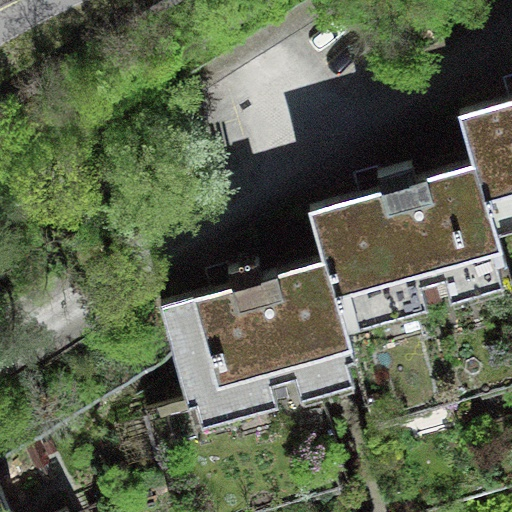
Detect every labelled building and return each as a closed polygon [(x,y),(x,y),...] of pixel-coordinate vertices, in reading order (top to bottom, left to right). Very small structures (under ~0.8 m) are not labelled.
[(511,92),(459,108),(473,156),(475,156),(489,204),(490,204),(511,197),(511,92)] [(504,252),(490,204),(489,204),(475,156),(473,156),(415,173),(411,158),(394,163),(377,168),(382,182),(309,203),(323,252),(325,251),(339,299),(421,276),(504,252)] [(353,348),(339,299),(325,251),(323,252),(262,269),(258,255),(243,259),(228,264),(232,278),(160,299),(188,393),(188,395),(231,383),(314,359),(351,348),(353,348)] [(511,278),(504,252),(421,276),(449,372),(511,353),(511,278)] [(365,396),(449,372),(421,276),(339,299),(353,348),(351,348),(365,396)] [(511,353),(449,372),(483,489),(491,487),(485,466),(511,457),(511,353)] [(314,359),(231,383),(258,479),(341,455),(314,359)] [(483,489),(449,372),(365,396),(393,492),(469,470),(475,492),(483,489)] [(146,405),(175,503),(258,479),(231,383),(188,395),(188,393),(146,405)] [(357,511),(341,455),(258,479),(267,511),(357,511)] [(267,511),(258,479),(175,503),(177,511),(267,511)] [(0,511),(14,511),(0,483),(0,511)]
